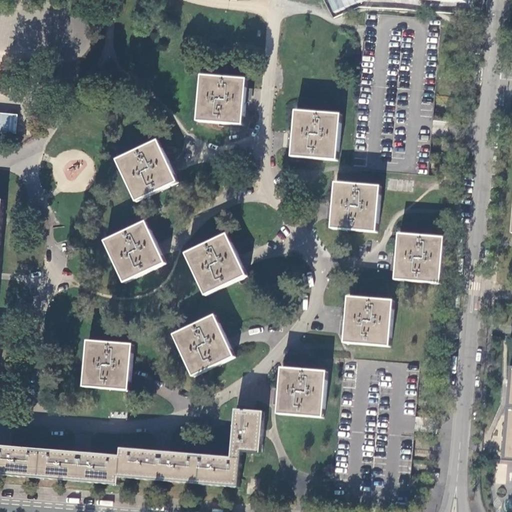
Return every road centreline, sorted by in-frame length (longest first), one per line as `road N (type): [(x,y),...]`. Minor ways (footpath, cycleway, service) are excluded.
road 1 (residential): [(269,82),(266,176),(319,263),(314,307),(227,399),(162,422),(37,426)]
road 2 (residential): [(491,74),(457,475)]
road 3 (residential): [(52,270),(42,289),(37,426)]
